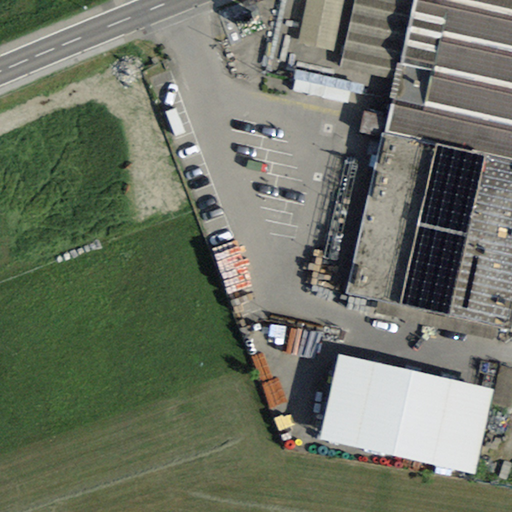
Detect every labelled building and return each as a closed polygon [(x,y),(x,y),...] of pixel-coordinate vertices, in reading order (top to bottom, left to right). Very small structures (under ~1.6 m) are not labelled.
[(306,0),(297,43),(345,52),(355,0),(306,0)] [(394,81),(411,0),(355,0),(345,52),(340,69),(394,81)] [(511,0),(411,0),(394,81),(381,134),(346,295),(511,331),(511,325),(511,0)] [(301,73),(296,90),(351,104),(356,87),(301,73)] [(293,357),(323,361),(326,337),(296,333),(293,357)] [(339,356),(319,439),(474,473),(494,390),(339,356)] [(511,369),(505,368),(495,404),(511,408),(511,369)]
